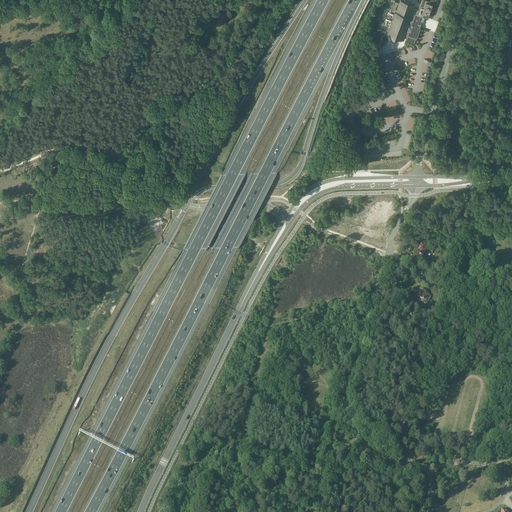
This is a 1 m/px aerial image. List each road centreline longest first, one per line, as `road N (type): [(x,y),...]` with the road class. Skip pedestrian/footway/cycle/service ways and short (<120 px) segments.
road 1 (motorway): [(90,511),(354,0)]
road 2 (motorway): [(323,0),(61,511)]
road 3 (unclassified): [(260,205),(125,201),(117,192),(123,157),(138,133),(235,50),(262,0)]
road 4 (unclassified): [(314,511),(388,248)]
road 5 (secondary): [(255,277),(141,511)]
road 6 (unknown): [(186,195),(165,181),(173,127),(216,107),(249,66),(280,0)]
road 7 (unclassified): [(417,177),(465,0)]
road 8 (secondary): [(417,177),(330,180),(310,188),(286,218)]
road 9 (unclassified): [(511,326),(439,289),(388,248)]
road 10 (secondary): [(291,222),(327,190),(416,186)]
